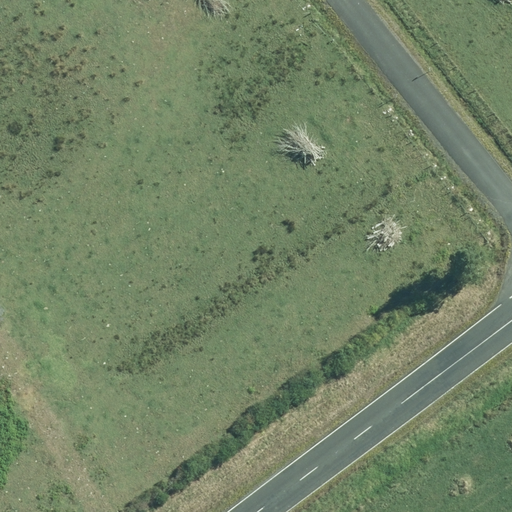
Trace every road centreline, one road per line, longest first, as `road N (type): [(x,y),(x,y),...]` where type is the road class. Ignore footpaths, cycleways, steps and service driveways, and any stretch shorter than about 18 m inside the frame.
road 1 (tertiary): [(258,511),(511,321)]
road 2 (unclassified): [(511,211),(341,0)]
